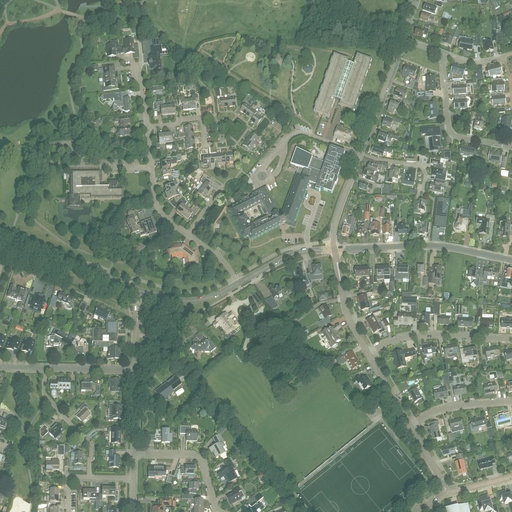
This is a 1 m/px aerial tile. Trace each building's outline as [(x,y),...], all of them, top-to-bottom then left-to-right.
[(391,1),(391,0),(362,0),(362,3),(365,4),(362,10),(386,18),(391,1)] [(425,4),(423,11),(434,15),(437,9),(425,4)] [(510,11),(496,18),(497,21),(496,21),(498,25),(502,23),(501,21),(500,22),(499,20),(500,20),(502,20),(502,19),(511,14),(510,11)] [(435,18),(433,17),(426,14),(426,15),(422,14),(420,19),(428,22),(429,19),(434,21),(435,18)] [(426,36),(428,30),(425,29),(424,30),(421,29),(421,30),(417,29),(414,35),(422,37),(423,35),(426,36)] [(450,46),(453,39),(452,39),(453,37),(449,35),(448,37),(444,35),(443,40),(445,40),(443,44),(450,46)] [(107,57),(115,56),(115,49),(118,48),(118,40),(110,41),(110,47),(106,47),(107,57)] [(137,44),(133,45),(133,41),(129,41),(129,40),(124,41),(125,47),(123,47),(123,53),(125,53),(126,55),(130,54),(130,53),(134,53),(134,50),(138,50),(137,44)] [(461,41),(459,49),(472,51),(473,43),(461,41)] [(491,42),(489,42),(489,41),(484,42),(486,52),(493,51),(491,42)] [(151,70),(153,70),(154,71),(155,71),(155,72),(156,72),(156,71),(157,71),(158,70),(158,69),(160,69),(160,65),(160,60),(159,60),(158,53),(160,53),(159,47),(151,48),(152,56),(148,57),(149,62),(150,62),(151,70)] [(361,83),(362,81),(362,80),(363,78),(364,78),(365,78),(368,70),(367,70),(366,69),(367,67),(367,66),(368,64),(369,64),(370,64),(372,60),(362,56),(363,55),(358,53),(355,62),(353,65),(347,63),(348,59),(334,54),(333,59),(332,59),(333,59),(334,59),(333,62),(332,65),(331,65),(330,64),(330,65),(328,73),(327,73),(328,73),(329,73),(328,76),(327,79),(326,79),(325,79),(323,87),(322,87),(323,87),(324,88),(323,90),(323,91),(322,93),(321,93),(320,93),(318,101),(317,101),(318,101),(319,102),(318,104),(318,105),(317,107),(316,107),(315,107),(314,111),(323,115),(323,116),(328,118),(334,99),(341,101),(339,105),(352,109),(353,106),(354,106),(355,107),(355,106),(358,98),(357,98),(356,98),(357,95),(358,92),(359,92),(360,92),(363,84),(362,84),(361,83)] [(464,68),(453,65),(451,73),(452,73),(452,80),(463,79),(462,76),(464,68)] [(500,65),(488,69),(490,76),(496,75),(496,76),(501,76),(501,73),(502,73),(500,65)] [(115,87),(114,74),(113,66),(103,67),(104,76),(105,75),(106,87),(103,88),(103,92),(112,91),(112,87),(115,87)] [(416,70),(411,68),(405,66),(402,75),(406,77),(407,74),(408,75),(414,77),(416,70)] [(302,81),(304,73),(301,72),(300,74),(297,73),(295,79),(302,81)] [(434,77),(430,77),(430,75),(427,75),(427,77),(426,77),(426,92),(435,92),(434,77)] [(412,90),(416,81),(412,79),(410,85),(406,84),(405,87),(412,90)] [(492,83),(492,92),(504,91),(504,83),(503,83),(502,79),(492,80),(492,83)] [(416,81),(412,90),(416,91),(416,98),(429,97),(425,98),(425,92),(419,92),(419,90),(418,88),(414,87),(416,81)] [(460,82),(453,82),(454,87),(453,87),(453,95),(465,94),(465,83),(460,83),(460,82)] [(395,95),(398,96),(398,98),(400,98),(400,97),(404,99),(407,92),(397,89),(395,95)] [(504,97),(503,93),(490,94),(490,98),(493,98),(494,106),(505,105),(505,97),(504,97)] [(114,102),(115,103),(113,105),(113,106),(113,107),(113,108),(113,109),(114,110),(115,110),(116,110),(117,110),(118,110),(119,109),(120,107),(121,108),(124,107),(125,108),(122,110),(125,112),(129,112),(128,98),(121,99),(121,94),(115,95),(115,94),(102,95),(103,101),(114,99),(114,102)] [(227,94),(228,98),(229,107),(236,106),(235,97),(230,98),(230,94),(227,94)] [(192,101),(188,101),(189,110),(195,109),(195,105),(195,103),(198,103),(197,95),(191,96),(192,101)] [(454,101),(454,109),(466,108),(465,96),(454,97),(455,101),(454,101)] [(189,110),(188,101),(184,101),(183,97),(178,97),(178,105),(181,105),(181,107),(182,107),(182,111),(189,110)] [(229,107),(228,98),(220,99),(220,100),(218,101),(218,105),(221,105),(221,108),(229,107)] [(171,106),(167,107),(168,115),(175,114),(174,109),(177,109),(176,101),(170,102),(171,106)] [(168,115),(167,107),(163,107),(163,102),(156,103),(157,110),(160,109),(161,116),(168,115)] [(406,106),(405,105),(405,104),(400,102),(399,105),(391,102),(389,108),(397,111),(399,108),(405,110),(406,106)] [(246,115),(251,108),(245,103),(244,105),(242,103),(240,107),(242,108),(240,110),(246,115)] [(430,119),(438,118),(437,103),(429,103),(430,119)] [(254,105),(251,108),(246,115),(252,119),(257,112),(253,109),(256,106),(254,105)] [(257,112),(252,119),(251,121),(257,126),(262,119),(258,116),(260,112),(258,111),(257,112)] [(484,123),(481,123),(482,116),(477,115),(476,122),(475,122),(474,129),(482,131),(484,123)] [(118,128),(119,136),(130,135),(129,127),(127,127),(126,124),(131,123),(130,117),(118,118),(119,124),(120,124),(120,128),(118,128)] [(396,126),(397,123),(400,124),(402,121),(394,118),(392,122),(385,119),(382,126),(390,129),(391,125),(396,126)] [(501,130),(509,132),(511,120),(503,119),(501,130)] [(184,127),(185,134),(193,133),(192,126),(190,126),(189,124),(185,124),(185,127),(184,127)] [(347,143),(352,132),(337,127),(333,138),(347,143)] [(439,131),(436,131),(435,131),(435,130),(429,131),(429,127),(421,128),(422,135),(425,135),(425,138),(433,138),(433,142),(432,142),(433,148),(434,147),(434,150),(437,150),(437,147),(439,147),(438,137),(440,137),(439,133),(438,133),(438,132),(439,131)] [(389,132),(387,136),(380,133),(377,140),(385,143),(386,140),(391,142),(392,138),(397,140),(398,139),(399,136),(389,132)] [(193,133),(185,134),(180,135),(181,137),(185,137),(185,142),(194,141),(193,133)] [(252,133),(247,139),(254,144),(258,147),(259,145),(256,142),(259,138),(252,133)] [(166,143),(164,134),(158,135),(159,141),(155,142),(156,149),(161,148),(161,146),(159,146),(159,144),(166,143)] [(172,140),(171,134),(164,134),(166,143),(166,146),(172,146),(172,147),(176,147),(175,139),(172,140)] [(250,150),(254,144),(247,139),(243,145),(245,147),(244,149),(247,151),(248,149),(250,150)] [(195,148),(194,141),(185,142),(186,150),(188,149),(188,152),(192,151),(192,149),(195,148)] [(282,225),(284,224),(294,227),(295,223),(294,222),(309,182),(314,184),(313,185),(317,187),(317,188),(332,193),(335,184),(336,185),(338,179),(337,179),(344,160),(343,160),(345,152),(331,147),(325,165),(312,161),(313,159),(312,157),(311,156),(296,148),(290,164),(299,168),(296,174),(288,196),(281,215),(280,216),(278,212),(277,209),(273,201),(266,187),(252,194),(253,196),(249,199),(248,197),(247,197),(242,199),(241,201),(242,202),(229,209),(244,239),(249,236),(251,240),(282,224),(282,225)] [(385,151),(380,149),(373,147),(371,153),(383,157),(385,151)] [(473,157),(474,151),(474,150),(460,147),(459,155),(473,157)] [(225,162),(224,150),(221,150),(222,154),(217,154),(218,163),(225,162)] [(227,150),(224,150),(225,162),(233,161),(232,153),(227,153),(227,150)] [(505,169),(507,158),(501,157),(502,154),(490,152),(488,160),(500,162),(500,164),(502,164),(501,168),(505,169)] [(177,164),(176,162),(180,161),(182,159),(181,156),(185,156),(185,154),(177,155),(176,157),(166,158),(166,162),(161,162),(162,169),(170,168),(170,165),(177,164)] [(218,163),(217,154),(210,155),(211,164),(215,163),(216,168),(219,167),(218,163)] [(211,164),(210,155),(202,156),(203,165),(208,164),(208,169),(211,168),(211,164)] [(436,165),(436,169),(435,169),(442,170),(443,164),(440,164),(441,158),(430,156),(429,160),(430,161),(429,164),(436,165)] [(381,170),(383,165),(378,163),(377,166),(369,163),(367,169),(367,170),(375,172),(375,173),(380,174),(381,170)] [(396,168),(394,168),(391,167),(390,175),(387,175),(386,182),(392,183),(392,179),(398,180),(399,169),(396,169),(396,168)] [(178,171),(175,172),(171,172),(170,168),(162,169),(163,176),(168,176),(168,179),(175,178),(178,178),(178,175),(179,174),(178,172),(178,171)] [(444,170),(442,170),(435,169),(436,169),(433,168),(432,175),(439,177),(438,180),(445,181),(446,176),(443,175),(444,170)] [(363,175),(367,177),(366,180),(374,183),(376,177),(378,178),(380,174),(375,173),(375,172),(367,170),(367,169),(365,169),(363,175)] [(403,174),(402,180),(401,184),(404,184),(405,181),(409,182),(409,183),(414,183),(415,178),(414,178),(415,174),(412,173),(413,170),(409,170),(409,173),(406,172),(406,174),(403,174)] [(80,198),(122,198),(122,190),(117,190),(117,189),(118,189),(117,182),(118,182),(118,181),(108,181),(108,182),(108,184),(99,184),(99,182),(100,182),(100,172),(79,173),(79,171),(71,171),(71,176),(72,196),(68,195),(68,208),(81,208),(80,198)] [(204,185),(202,188),(208,193),(212,188),(207,184),(209,181),(203,176),(201,179),(202,180),(200,183),(204,185)] [(178,185),(175,178),(168,179),(171,185),(165,188),(167,193),(176,190),(175,186),(178,185)] [(444,188),(445,182),(436,180),(435,185),(431,184),(429,191),(440,193),(441,188),(444,188)] [(371,189),(372,186),(361,182),(359,188),(366,191),(367,188),(371,189)] [(204,199),(208,193),(202,188),(199,191),(196,188),(192,194),(198,199),(200,196),(204,199)] [(180,195),(179,196),(176,190),(167,193),(165,194),(168,200),(174,198),(176,203),(182,198),(180,195)] [(183,198),(182,198),(176,203),(180,206),(177,211),(182,215),(187,209),(184,206),(187,202),(185,201),(185,200),(183,198)] [(446,227),(450,199),(438,198),(434,226),(446,227)] [(425,207),(426,201),(420,200),(419,203),(418,203),(418,206),(415,205),(414,213),(420,213),(420,210),(424,211),(424,207),(425,207)] [(468,215),(472,215),(473,206),(469,205),(468,210),(464,210),(463,216),(459,215),(458,218),(459,219),(458,224),(457,223),(457,225),(455,224),(454,228),(456,228),(455,229),(465,231),(468,215)] [(190,211),(187,209),(182,215),(188,220),(191,215),(194,217),(199,210),(196,207),(195,208),(193,207),(190,211)] [(139,232),(136,225),(134,217),(136,216),(135,211),(127,214),(129,218),(126,219),(131,234),(139,232)] [(356,218),(357,211),(353,211),(352,218),(349,217),(347,224),(344,223),(342,235),(348,236),(350,226),(353,226),(355,218),(356,218)] [(494,222),(495,216),(487,215),(487,219),(477,218),(476,224),(482,224),(481,229),(480,229),(479,234),(486,235),(487,225),(489,225),(489,222),(494,222)] [(156,233),(152,221),(152,219),(147,223),(147,224),(146,224),(145,221),(141,223),(136,225),(139,232),(141,237),(146,235),(147,236),(156,233)] [(398,234),(406,234),(409,234),(409,229),(406,229),(405,222),(402,222),(402,226),(399,226),(399,229),(398,229),(398,234)] [(427,234),(429,222),(424,222),(424,225),(419,224),(419,228),(418,227),(418,230),(416,230),(415,234),(417,235),(419,236),(420,235),(424,235),(425,233),(427,234)] [(356,235),(357,235),(357,236),(360,236),(360,235),(364,235),(364,232),(366,232),(366,229),(364,229),(364,224),(356,224),(356,235)] [(380,228),(380,224),(372,224),(372,235),(375,235),(376,236),(377,236),(378,235),(379,235),(379,228),(380,228)] [(509,237),(509,225),(502,225),(501,231),(497,231),(497,236),(501,236),(501,237),(509,237)] [(182,257),(185,245),(181,245),(181,244),(173,245),(173,246),(170,247),(171,250),(166,251),(167,256),(171,256),(172,259),(175,258),(175,260),(182,259),(181,257),(182,257)] [(196,253),(185,245),(182,257),(185,259),(186,265),(188,264),(189,266),(193,265),(193,264),(197,263),(196,253)] [(429,269),(428,284),(435,284),(436,279),(440,280),(441,267),(439,267),(439,266),(436,265),(435,266),(433,266),(433,269),(429,269)] [(313,267),(314,275),(311,275),(311,279),(312,281),(322,279),(321,266),(313,267)] [(395,272),(395,281),(402,281),(402,278),(408,278),(408,266),(399,266),(399,272),(395,272)] [(383,268),(384,280),(390,280),(390,283),(393,283),(393,277),(390,277),(389,267),(383,268)] [(479,282),(480,274),(480,273),(477,272),(477,269),(472,269),(469,269),(468,278),(472,278),(471,279),(476,279),(476,281),(473,283),(476,287),(479,287),(479,282)] [(491,277),(492,269),(485,269),(484,274),(480,274),(479,282),(487,283),(487,277),(491,277)] [(499,270),(492,269),(491,277),(495,278),(494,282),(497,283),(497,285),(499,285),(502,279),(502,276),(498,276),(499,270)] [(300,283),(304,282),(305,286),(306,286),(312,284),(310,280),(310,279),(308,280),(306,273),(304,274),(303,271),(300,272),(299,271),(298,271),(297,271),(296,272),(296,273),(296,274),(300,283)] [(25,300),(23,299),(26,291),(11,286),(7,297),(15,300),(15,301),(17,302),(18,301),(24,303),(25,300)] [(278,296),(282,294),(281,292),(281,291),(279,286),(275,289),(274,287),(269,290),(273,297),(265,301),(272,310),(275,309),(273,304),(276,303),(274,299),(279,296),(278,296)] [(66,295),(66,294),(66,293),(65,293),(65,292),(64,292),(63,293),(63,294),(60,293),(57,298),(57,300),(66,304),(65,305),(68,307),(67,307),(67,308),(68,309),(69,309),(73,308),(71,303),(73,298),(66,295)] [(30,309),(40,312),(41,309),(42,310),(45,301),(44,301),(45,298),(36,295),(35,298),(31,296),(28,305),(31,306),(30,309)] [(417,316),(417,300),(419,300),(418,297),(420,297),(420,296),(417,295),(411,295),(411,297),(402,297),(402,304),(408,304),(408,306),(411,306),(411,315),(398,314),(398,318),(394,318),(394,326),(399,325),(398,324),(411,324),(412,316),(417,316)] [(53,309),(57,300),(57,298),(52,296),(49,307),(53,309)] [(370,298),(368,298),(367,299),(367,296),(358,298),(360,304),(371,302),(370,298)] [(440,303),(440,301),(443,301),(443,299),(440,299),(435,299),(435,303),(434,303),(434,315),(437,315),(439,314),(440,303)] [(84,312),(87,304),(82,302),(78,309),(84,312)] [(370,309),(368,302),(371,302),(360,304),(361,311),(370,309)] [(318,304),(309,310),(311,313),(320,308),(318,304)] [(325,319),(332,315),(328,309),(329,309),(326,305),(319,309),(325,319)] [(472,327),(472,319),(462,318),(462,316),(463,316),(463,307),(455,306),(455,315),(459,315),(458,326),(472,327)] [(106,321),(109,314),(109,312),(97,307),(93,316),(106,321)] [(384,310),(384,308),(372,312),(374,317),(381,314),(380,311),(384,310)] [(429,315),(434,315),(434,309),(431,309),(431,313),(426,313),(426,314),(422,314),(421,324),(429,325),(429,315)] [(236,323),(235,324),(231,319),(232,318),(229,315),(228,316),(226,313),(216,321),(217,322),(213,325),(216,328),(219,325),(225,332),(228,335),(239,326),(236,323)] [(450,326),(450,317),(451,314),(446,313),(446,316),(439,316),(439,314),(437,315),(437,316),(439,316),(438,325),(450,326)] [(117,321),(113,321),(113,316),(109,314),(106,321),(106,330),(94,330),(94,335),(96,335),(95,341),(117,342),(117,321)] [(481,327),(493,327),(494,319),(492,319),(493,315),(487,315),(487,319),(482,318),(481,327)] [(370,328),(378,324),(376,320),(374,317),(367,322),(370,328)] [(511,328),(511,319),(505,319),(503,319),(502,328),(511,328)] [(380,333),(385,331),(381,323),(381,322),(378,324),(370,328),(374,334),(379,331),(380,333)] [(341,341),(336,332),(341,328),(338,325),(334,328),(334,327),(323,333),(326,338),(323,339),(326,344),(328,343),(331,348),(332,347),(333,348),(337,346),(336,345),(337,344),(337,343),(341,341)] [(78,348),(78,341),(59,332),(61,329),(55,326),(54,329),(56,330),(54,335),(55,335),(54,337),(51,337),(51,341),(49,341),(48,347),(50,347),(52,348),(53,346),(59,346),(61,344),(66,346),(66,345),(76,350),(76,354),(84,354),(84,348),(78,348)] [(208,339),(207,341),(206,341),(200,334),(192,341),(195,345),(190,349),(193,352),(203,352),(211,352),(216,348),(208,339)] [(9,340),(5,349),(13,351),(14,348),(17,350),(20,340),(14,338),(13,341),(9,340)] [(23,341),(20,350),(27,353),(28,350),(32,351),(35,342),(28,340),(27,343),(23,341)] [(113,342),(101,342),(94,342),(94,347),(101,347),(109,347),(108,359),(119,359),(120,348),(113,347),(113,342)] [(434,344),(427,345),(427,344),(422,345),(423,350),(419,351),(419,352),(420,354),(421,359),(422,359),(427,358),(426,355),(436,353),(434,344)] [(444,347),(446,355),(446,358),(458,356),(456,345),(444,347)] [(254,352),(249,346),(242,353),(246,358),(254,352)] [(476,346),(472,347),(464,349),(465,354),(461,355),(462,364),(469,363),(469,361),(469,358),(473,358),(473,356),(477,356),(476,346)] [(487,358),(498,355),(497,348),(485,350),(487,358)] [(404,358),(416,355),(420,354),(419,352),(415,353),(414,349),(403,352),(402,350),(393,353),(397,369),(406,366),(404,358)] [(352,370),(359,366),(356,359),(357,359),(352,352),(340,359),(342,364),(347,361),(352,370)] [(329,366),(335,363),(332,358),(326,361),(329,366)] [(368,388),(372,386),(367,376),(362,379),(360,375),(352,380),(354,384),(357,382),(359,384),(360,383),(365,390),(368,388)] [(172,391),(181,384),(175,377),(155,392),(162,400),(173,392),(172,391)] [(448,397),(447,391),(451,390),(450,385),(448,378),(444,379),(446,388),(437,389),(438,390),(434,391),(435,399),(448,397)] [(50,395),(50,396),(51,396),(52,397),(53,397),(54,397),(55,397),(56,397),(56,396),(57,396),(57,395),(57,389),(65,389),(65,390),(66,391),(67,391),(68,391),(68,390),(69,389),(69,393),(74,393),(74,386),(69,385),(70,379),(57,379),(57,382),(50,382),(50,395)] [(92,384),(94,384),(94,379),(83,379),(83,384),(81,384),(81,390),(92,390),(92,384)] [(108,380),(108,386),(111,386),(111,392),(118,392),(118,395),(121,395),(122,386),(119,386),(119,380),(108,380)] [(485,394),(497,391),(495,380),(494,380),(495,383),(484,386),(483,383),(485,394)] [(414,403),(423,398),(417,388),(419,387),(417,383),(409,387),(411,391),(408,392),(414,403)] [(455,396),(466,393),(464,383),(464,386),(454,388),(453,385),(455,396)] [(90,414),(90,413),(88,412),(91,409),(85,403),(79,408),(82,411),(76,416),(81,422),(90,414)] [(112,414),(112,419),(120,419),(120,410),(118,409),(118,406),(111,406),(111,414),(112,414)] [(4,413),(2,419),(0,423),(0,428),(5,430),(6,426),(9,427),(10,422),(8,421),(8,420),(5,419),(6,414),(4,413)] [(511,425),(511,424),(509,415),(495,418),(498,427),(505,425),(505,427),(511,427),(511,425)] [(490,420),(486,421),(484,417),(471,420),(472,425),(470,425),(472,430),(472,431),(473,432),(475,433),(476,432),(477,431),(478,430),(478,429),(478,428),(477,427),(486,424),(487,428),(492,427),(490,420)] [(451,430),(462,427),(460,419),(449,422),(451,430)] [(433,439),(436,438),(437,442),(443,440),(442,437),(441,437),(438,425),(439,425),(438,421),(431,423),(432,426),(430,427),(433,439)] [(49,433),(55,439),(64,430),(58,424),(49,433)] [(197,442),(197,431),(191,431),(191,427),(180,427),(180,434),(186,434),(186,442),(197,442)] [(120,428),(108,428),(108,432),(111,432),(111,443),(120,443),(120,428)] [(172,442),(172,440),(172,435),(169,435),(169,430),(162,430),(162,437),(155,437),(155,435),(149,435),(149,441),(162,441),(162,443),(169,443),(169,442),(172,442)] [(224,442),(223,440),(220,435),(213,439),(216,446),(210,450),(211,453),(213,452),(216,458),(221,455),(220,453),(223,451),(221,448),(224,446),(222,443),(224,442)] [(52,450),(57,451),(56,456),(64,456),(64,446),(57,446),(52,445),(52,450)] [(443,456),(456,453),(454,445),(441,449),(443,456)] [(109,467),(118,468),(118,461),(120,461),(120,457),(115,457),(115,451),(109,450),(109,467)] [(82,452),(76,452),(74,452),(71,452),(71,458),(74,458),(74,464),(81,464),(82,452)] [(464,460),(464,457),(457,459),(458,461),(456,462),(459,475),(466,473),(463,460),(464,460)] [(492,464),(495,463),(493,457),(490,458),(490,459),(478,462),(480,469),(492,466),(492,464)] [(228,483),(237,479),(232,468),(234,467),(230,459),(224,462),(227,469),(218,474),(220,478),(224,476),(228,483)] [(51,463),(46,463),(45,472),(51,472),(51,470),(58,470),(58,461),(51,460),(51,463)] [(166,477),(166,471),(170,470),(171,467),(166,467),(149,467),(148,478),(154,478),(154,476),(166,477)] [(181,476),(187,476),(188,476),(188,474),(194,475),(194,467),(185,467),(185,469),(181,469),(181,476)] [(173,479),(176,469),(174,476),(168,475),(166,483),(172,485),(173,479)] [(195,480),(183,480),(178,479),(178,483),(183,483),(183,484),(189,484),(189,493),(196,494),(196,490),(198,490),(198,484),(195,483),(195,480)] [(50,489),(50,496),(58,496),(58,489),(55,489),(55,486),(48,486),(48,489),(50,489)] [(108,496),(108,487),(102,487),(102,494),(99,494),(99,501),(102,501),(102,496),(108,496)] [(115,487),(108,487),(108,496),(115,496),(115,498),(118,498),(118,491),(115,491),(115,487)] [(244,497),(241,492),(240,492),(238,487),(232,490),(234,494),(227,498),(230,505),(241,499),(241,498),(244,497)] [(89,498),(89,490),(83,490),(83,494),(80,494),(80,501),(83,501),(83,498),(89,498)] [(99,501),(99,494),(96,494),(96,490),(89,490),(89,498),(96,498),(96,501),(99,501)] [(505,492),(498,493),(500,501),(503,500),(505,504),(509,503),(510,507),(511,506),(511,498),(511,499),(511,494),(506,495),(505,492)] [(58,502),(58,496),(50,496),(50,502),(47,502),(38,502),(38,505),(46,505),(55,505),(55,502),(58,502)] [(253,497),(252,498),(247,503),(251,508),(250,509),(252,511),(255,511),(259,509),(261,511),(265,508),(262,505),(264,503),(261,500),(262,499),(260,496),(255,500),(253,497)] [(487,496),(479,498),(479,500),(477,500),(480,511),(484,510),(484,511),(486,511),(488,511),(497,511),(496,505),(491,506),(490,501),(488,502),(487,496)] [(171,505),(171,500),(161,499),(160,507),(153,507),(152,511),(163,511),(164,505),(171,505)] [(195,500),(195,503),(191,503),(191,508),(195,508),(203,508),(203,500),(195,500)]
